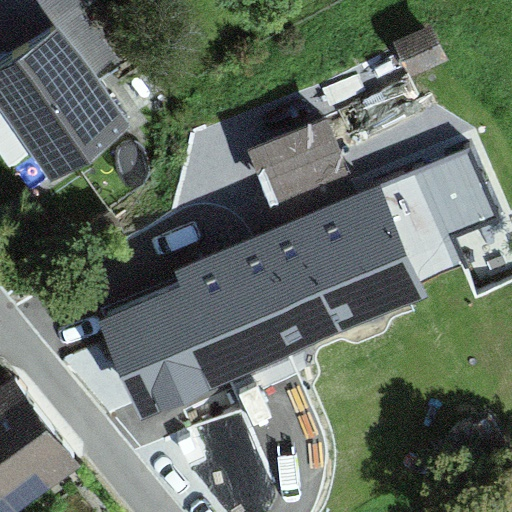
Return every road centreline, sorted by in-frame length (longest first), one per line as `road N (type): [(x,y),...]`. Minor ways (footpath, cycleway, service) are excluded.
road 1 (unclassified): [(162,511),(0,308)]
road 2 (track): [(360,383),(365,441),(325,511)]
